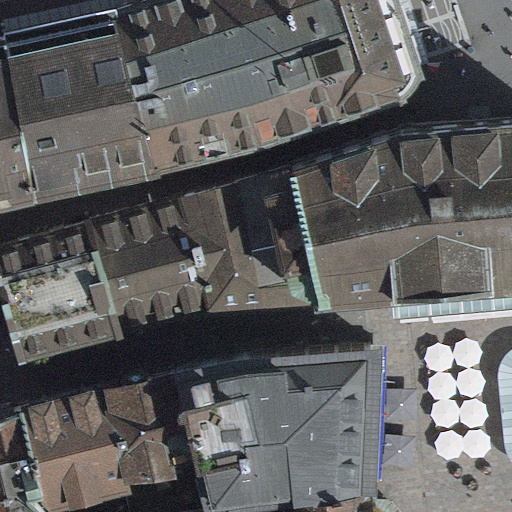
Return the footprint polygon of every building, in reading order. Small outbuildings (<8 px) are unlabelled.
[(271,0),(127,0),(124,1),(161,153),(300,119),(271,0)] [(382,0),(271,0),(300,119),(406,93),(382,0)] [(124,1),(4,30),(41,182),(161,153),(124,1)] [(4,30),(0,31),(0,192),(41,182),(4,30)] [(294,150),(326,288),(385,282),(406,280),(511,269),(511,107),(401,112),(381,115),(294,150)] [(326,288),(294,150),(183,193),(210,302),(326,288)] [(210,302),(183,193),(98,214),(126,323),(171,312),(210,302)] [(126,323),(98,214),(0,238),(0,296),(14,351),(100,330),(126,323)] [(207,359),(176,367),(201,467),(211,502),(293,493),(351,487),(351,475),(374,474),(379,331),(294,335),(294,346),(277,345),(253,348),(207,359)] [(511,455),(511,346),(501,359),(499,375),(506,439),(511,455)] [(141,376),(105,385),(130,485),(201,467),(176,367),(141,376)] [(76,392),(22,405),(46,506),(130,485),(105,385),(76,392)] [(0,511),(47,511),(46,506),(22,405),(0,410),(0,511)] [(293,493),(292,511),(382,511),(379,509),(365,508),(364,486),(351,487),(293,493)]
